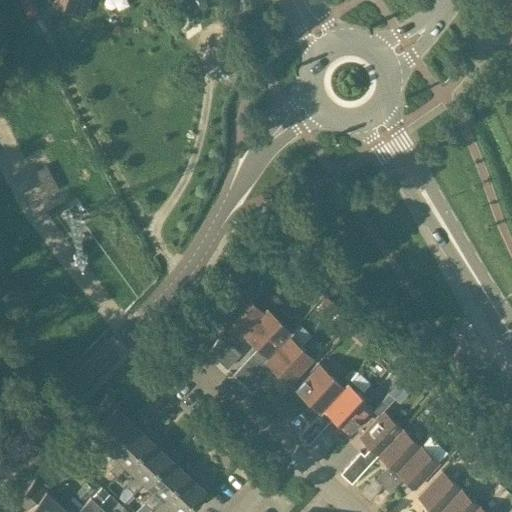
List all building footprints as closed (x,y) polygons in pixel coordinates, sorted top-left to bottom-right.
[(72,11),(75,0),(54,0),(53,5),(72,11)] [(48,195),(59,189),(46,165),(35,171),(48,195)] [(244,332),(268,307),(267,306),(264,310),(239,286),(215,312),(235,330),(228,338),(223,335),(210,349),(219,358),(233,344),(244,332)] [(258,345),(255,349),(249,355),(260,364),(289,333),(292,330),(268,307),(244,332),(258,345)] [(266,377),(275,367),(290,382),(314,356),(289,333),(260,364),(256,368),(266,377)] [(233,344),(219,358),(228,367),(242,352),(233,344)] [(296,387),(311,401),(303,411),(313,420),(345,385),(319,362),(296,387)] [(348,382),(345,385),(313,420),(299,434),(308,443),(334,416),(350,430),(373,405),(348,382)] [(389,392),(383,398),(389,404),(395,398),(389,392)] [(109,448),(134,421),(124,412),(129,407),(121,400),(92,432),(102,442),(92,453),(99,460),(109,448)] [(353,483),(380,453),(403,428),(384,410),(361,436),(372,446),(358,461),(354,457),(341,472),(353,483)] [(139,416),(134,421),(109,448),(120,458),(109,469),(117,476),(127,465),(126,464),(151,437),(141,428),(146,422),(139,416)] [(370,499),(383,485),(421,444),(403,428),(380,453),(390,463),(376,478),(375,477),(362,491),(370,499)] [(156,432),(151,437),(126,464),(127,465),(137,474),(122,491),(129,498),(145,481),(144,481),(169,454),(158,444),(164,439),(156,432)] [(404,476),(416,487),(440,461),(421,444),(383,485),(390,491),(404,476)] [(174,449),(169,454),(144,481),(145,481),(155,491),(144,502),(152,509),(162,497),(187,470),(176,461),(182,455),(174,449)] [(191,465),(187,470),(162,497),(172,507),(167,511),(181,511),(205,487),(194,477),(199,472),(191,465)] [(419,495),(430,505),(423,511),(437,511),(461,487),(443,469),(419,495)] [(64,506),(36,480),(18,499),(29,509),(26,511),(75,511),(77,511),(67,502),(64,506)] [(470,511),(479,503),(461,487),(437,511),(470,511)] [(90,496),(83,503),(93,511),(98,511),(103,507),(90,496)] [(488,511),(479,503),(470,511),(488,511)]
